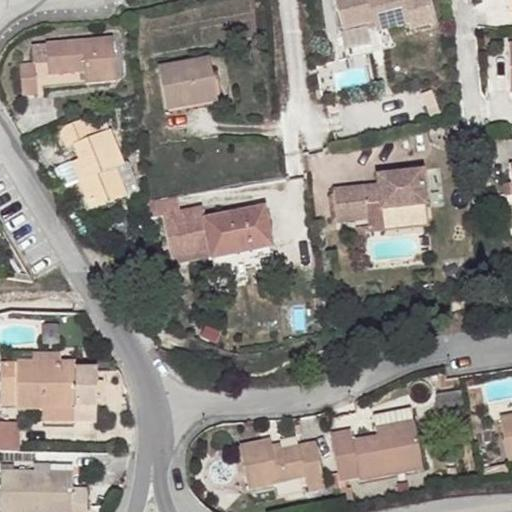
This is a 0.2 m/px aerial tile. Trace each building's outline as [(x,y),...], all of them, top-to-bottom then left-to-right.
[(336,0),(344,31),(375,24),(377,34),(409,27),(410,33),(435,28),(428,0),(336,0)] [(113,40),(47,45),(49,76),(85,73),(86,84),(117,82),(113,40)] [(211,62),(160,71),(166,110),(218,101),(211,62)] [(36,65),(21,67),(23,97),(38,96),(36,65)] [(75,146),(81,162),(88,181),(80,184),(91,210),(127,196),(116,169),(124,165),(110,132),(94,138),(87,121),(61,132),(68,150),(75,146)] [(73,164),(80,184),(88,181),(81,162),(73,164)] [(376,179),(332,184),(337,219),(366,215),(365,200),(379,199),(380,206),(423,201),(420,166),(390,169),(390,179),(376,179)] [(264,209),(206,220),(213,259),(272,248),(264,209)] [(138,298),(128,304),(137,319),(148,313),(138,298)] [(17,408),(45,408),(76,408),(76,422),(96,423),(96,370),(77,371),(77,363),(61,363),(61,355),(37,355),(37,363),(18,363),(18,365),(17,408)] [(17,408),(18,365),(5,365),(4,407),(17,408)] [(76,408),(45,408),(45,422),(76,422),(76,408)] [(511,418),(503,420),(509,460),(511,459),(511,418)] [(415,422),(402,424),(404,433),(378,437),(354,442),(361,479),(361,482),(424,471),(415,422)] [(376,429),(378,437),(404,433),(402,424),(376,429)] [(361,479),(354,442),(353,434),(331,438),(340,483),(361,479)] [(241,447),(250,489),(306,478),(300,447),(282,451),(273,452),(272,446),(271,441),(241,447)] [(280,444),(272,446),(273,452),(282,451),(280,444)] [(300,447),(306,478),(310,495),(328,492),(318,444),(300,447)] [(86,511),(87,496),(72,495),(73,476),(2,473),(0,511),(86,511)]
